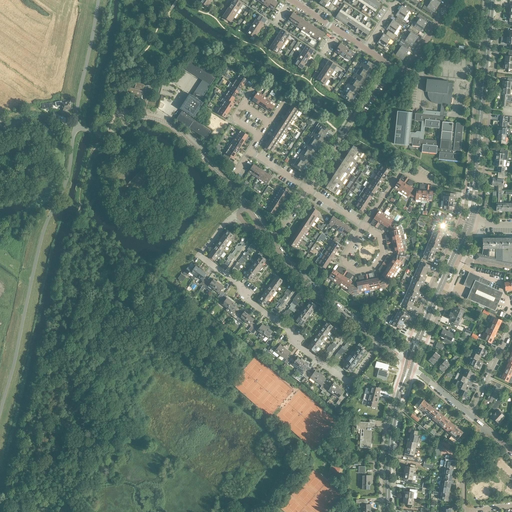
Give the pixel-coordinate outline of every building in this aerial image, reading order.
[(233,0),(231,3),(239,9),(243,4),(236,0),(233,0)] [(273,0),(272,0),(268,7),(272,10),(277,3),(273,0)] [(329,10),(335,0),(320,0),(321,0),(319,3),(329,10)] [(375,1),(374,0),(368,0),(363,9),(364,10),(366,6),(370,9),(375,1)] [(375,1),(370,9),(375,12),(381,4),(375,1)] [(228,8),(236,13),(239,9),(231,3),(228,8)] [(434,13),(437,8),(430,3),(427,7),(424,5),(422,8),(431,14),(432,12),(434,13)] [(399,11),(406,16),(409,11),(412,13),(414,10),(405,4),(403,7),(402,6),(399,11)] [(225,12),(234,18),(236,13),(228,8),(225,12)] [(341,9),(336,16),(335,18),(341,21),(348,9),(347,9),(345,12),(341,9)] [(348,9),(341,21),(346,24),(351,16),(347,13),(349,10),(348,9)] [(403,20),(406,16),(399,11),(395,15),(397,16),(396,19),(404,24),(406,22),(403,20)] [(230,22),(234,18),(225,12),(222,17),(230,22)] [(292,23),(297,16),(293,13),(288,20),(292,23)] [(417,23),(424,27),(427,23),(426,22),(427,19),(419,13),(417,16),(420,18),(417,23)] [(255,19),(263,24),(266,19),(258,14),(255,19)] [(355,19),(351,16),(346,24),(351,28),(358,16),(357,15),(355,19)] [(302,19),(297,16),(292,23),(297,26),(302,19)] [(359,17),(358,16),(351,28),(356,31),(361,23),(357,20),(359,17)] [(260,29),(263,24),(255,19),(252,23),(260,29)] [(302,19),(297,26),(301,29),(306,22),(302,19)] [(389,25),(397,30),(400,25),(402,27),(404,24),(396,19),(394,21),(392,20),(389,25)] [(311,25),(306,22),(301,29),(306,32),(311,25)] [(365,26),(361,23),(356,31),(361,34),(368,23),(367,22),(365,26)] [(249,28),(257,33),(260,29),(252,23),(249,28)] [(369,23),(368,23),(361,34),(366,38),(371,29),(367,27),(369,23)] [(409,28),(418,33),(419,31),(421,32),(424,27),(417,23),(414,27),(411,25),(409,28)] [(315,28),(311,25),(306,32),(310,35),(315,28)] [(394,34),(397,30),(389,25),(386,29),(388,31),(386,33),(395,38),(397,36),(394,34)] [(254,38),(257,33),(249,28),(246,33),(254,38)] [(315,28),(310,35),(315,38),(320,31),(315,28)] [(416,36),(418,33),(409,28),(408,30),(410,32),(408,37),(415,41),(418,37),(416,36)] [(278,34),(287,40),(290,35),(282,29),(278,34)] [(325,34),(320,31),(315,38),(320,41),(325,34)] [(393,41),(395,38),(386,33),(385,35),(383,34),(380,39),(388,44),(390,39),(393,41)] [(275,39),(284,44),(287,40),(278,34),(275,39)] [(400,42),(409,47),(410,45),(412,46),(415,41),(408,37),(405,41),(402,39),(400,42)] [(272,43),(281,49),(284,44),(275,39),(272,43)] [(385,48),(388,44),(380,39),(377,43),(379,45),(377,47),(386,53),(388,50),(385,48)] [(407,50),(409,47),(400,42),(398,45),(401,46),(398,51),(406,56),(409,51),(407,50)] [(277,53),(281,49),(272,43),(269,48),(277,53)] [(340,54),(344,47),(340,44),(335,51),(340,54)] [(302,50),(311,55),(314,51),(306,45),(302,50)] [(344,47),(340,54),(344,57),(349,50),(344,47)] [(299,54),(308,60),(311,55),(302,50),(299,54)] [(354,53),(349,50),(344,57),(349,60),(354,53)] [(403,60),(406,56),(398,51),(396,55),(393,53),(391,56),(399,62),(401,59),(403,60)] [(296,59),(305,64),(308,60),(299,54),(296,59)] [(302,69),(305,64),(296,59),(295,58),(292,63),(302,69)] [(364,59),(361,64),(371,71),(372,68),(374,66),(376,67),(378,69),(378,67),(374,65),(364,59)] [(334,71),(337,66),(329,60),(326,65),(334,71)] [(200,100),(216,77),(190,61),(185,69),(202,80),(192,95),(189,93),(179,108),(182,110),(176,119),(206,139),(211,131),(190,117),(190,116),(194,118),(204,102),(200,100)] [(511,73),(511,63),(504,62),(503,69),(508,70),(508,73),(511,73)] [(367,75),(369,74),(371,71),(361,64),(357,69),(367,76),(367,75)] [(323,70),(331,75),(334,71),(326,65),(323,70)] [(367,76),(357,69),(354,75),(364,81),(366,78),(367,76)] [(328,80),(331,75),(323,70),(320,74),(328,80)] [(236,79),(244,85),(247,80),(239,74),(236,79)] [(325,84),(328,80),(320,74),(317,79),(325,84)] [(361,86),(362,84),(364,81),(354,75),(350,80),(360,87),(361,86)] [(502,88),(511,88),(511,82),(511,78),(507,79),(507,82),(502,81),(502,88)] [(233,84),(241,89),(244,85),(236,79),(233,84)] [(452,123),(442,122),(444,105),(450,105),(453,83),(448,83),(448,82),(426,79),(425,92),(427,92),(427,93),(427,94),(427,95),(427,96),(428,96),(428,97),(428,98),(429,99),(429,100),(430,101),(431,102),(432,103),(433,103),(434,104),(435,104),(441,105),(440,112),(426,111),(423,108),(422,114),(415,113),(414,122),(421,123),(420,132),(416,132),(414,133),(410,133),(412,113),(397,111),(393,144),(408,146),(409,144),(412,144),(412,147),(412,146),(419,147),(419,148),(419,146),(422,147),(421,153),(439,155),(438,160),(460,163),(461,154),(460,154),(460,151),(461,151),(464,124),(455,123),(455,124),(452,123)] [(360,87),(350,80),(347,85),(357,92),(359,89),(360,87)] [(142,99),(145,91),(143,90),(145,85),(136,82),(135,88),(127,86),(125,94),(142,99)] [(230,88),(238,94),(241,89),(233,84),(230,88)] [(354,97),(355,95),(357,92),(347,85),(343,91),(353,97),(354,97)] [(227,93),(235,98),(238,94),(230,88),(227,93)] [(510,95),(511,88),(502,88),(501,94),(503,94),(503,100),(506,101),(509,101),(510,101),(511,95),(510,95)] [(353,98),(353,97),(343,91),(340,96),(350,103),(352,99),(353,98)] [(257,103),(262,95),(257,92),(252,100),(257,103)] [(232,103),(232,102),(235,98),(227,93),(224,97),(226,99),(232,103)] [(267,98),(262,95),(257,103),(261,106),(267,98)] [(234,104),(232,102),(232,103),(226,99),(224,97),(221,102),(223,103),(231,108),(234,104)] [(271,101),(267,98),(261,106),(266,109),(271,101)] [(62,103),(62,100),(55,102),(56,106),(62,106),(63,111),(71,109),(70,101),(62,103)] [(271,101),(266,109),(270,112),(276,104),(271,101)] [(220,108),(228,113),(231,108),(223,103),(220,108)] [(295,108),(296,106),(293,104),(292,106),(289,110),(296,115),(299,111),(295,108)] [(225,118),(228,113),(220,108),(218,110),(217,110),(215,110),(215,111),(225,118)] [(289,110),(286,115),(293,120),(296,115),(289,110)] [(293,120),(286,115),(283,120),(290,125),(293,120)] [(290,125),(283,120),(280,124),(287,129),(290,125)] [(503,128),(504,122),(503,122),(501,122),(500,128),(498,128),(497,134),(506,135),(507,129),(503,128)] [(326,134),(327,133),(329,130),(319,123),(315,128),(325,135),(326,134)] [(287,129),(280,124),(277,129),(284,134),(287,129)] [(312,133),(322,140),(324,137),(325,135),(315,128),(312,133)] [(284,134),(277,129),(274,133),(281,138),(284,134)] [(237,135),(245,140),(248,135),(240,130),(237,135)] [(274,133),(271,138),(278,143),(281,138),(274,133)] [(320,143),(322,140),(312,133),(309,139),(319,145),(320,143)] [(506,135),(497,134),(496,141),(501,141),(501,144),(507,145),(507,142),(505,141),(506,135)] [(242,145),(245,140),(237,135),(234,139),(242,145)] [(278,143),(271,138),(268,142),(275,147),(278,143)] [(239,149),(242,145),(234,139),(231,144),(239,149)] [(318,146),(319,145),(309,139),(305,144),(315,151),(317,148),(318,146)] [(268,142),(265,147),(264,149),(267,151),(268,149),(272,152),(275,147),(268,142)] [(236,154),(239,149),(231,144),(228,148),(236,154)] [(312,155),(313,154),(315,151),(305,144),(302,149),(312,156),(312,155)] [(350,151),(360,157),(363,152),(353,145),(351,149),(350,150),(350,151)] [(231,157),(233,158),(236,154),(228,148),(223,156),(229,159),(231,157)] [(311,157),(312,156),(302,149),(298,155),(308,161),(310,158),(311,157)] [(507,161),(508,151),(507,151),(503,151),(500,150),(500,153),(495,153),(494,159),(505,161),(507,161)] [(15,152),(14,152),(14,151),(0,155),(0,163),(10,160),(11,163),(15,161),(13,154),(16,153),(15,152)] [(356,162),(360,157),(350,151),(349,151),(348,153),(346,156),(356,162)] [(305,167),(305,166),(306,164),(308,161),(298,155),(295,160),(305,167)] [(343,161),(353,168),(356,162),(346,156),(344,159),(343,161)] [(504,173),(505,170),(505,167),(505,161),(494,159),(494,166),(498,166),(497,173),(498,173),(504,173)] [(301,172),(303,169),(304,167),(305,167),(295,160),(291,165),(301,172)] [(349,173),(353,168),(343,161),(342,162),(341,164),(339,166),(349,173)] [(253,164),(248,172),(253,175),(258,167),(253,164)] [(382,165),(379,170),(386,175),(389,170),(390,168),(387,166),(386,168),(382,165)] [(336,172),(346,178),(349,173),(339,166),(337,170),(336,171),(336,172)] [(263,170),(258,167),(253,175),(258,178),(263,170)] [(143,170),(142,169),(127,184),(128,185),(129,186),(131,184),(134,187),(138,183),(140,185),(144,182),(142,180),(146,176),(143,173),(145,171),(143,169),(143,170)] [(267,173),(263,170),(258,178),(262,181),(267,173)] [(376,174),(384,179),(386,175),(379,170),(376,174)] [(342,184),(346,178),(336,172),(335,172),(334,174),(332,177),(342,184)] [(272,177),(267,173),(262,181),(267,184),(272,177)] [(504,174),(504,173),(498,173),(497,179),(493,178),(492,185),(497,186),(497,192),(502,192),(502,186),(503,186),(504,179),(504,177),(504,174)] [(380,184),(384,179),(376,174),(373,179),(380,184)] [(329,182),(339,189),(342,184),(332,177),(330,180),(329,182)] [(370,184),(377,189),(380,184),(373,179),(370,184)] [(403,194),(408,186),(405,183),(406,181),(405,179),(403,182),(404,183),(398,191),(403,194)] [(404,183),(403,182),(399,180),(394,188),(398,191),(404,183)] [(335,194),(339,189),(329,182),(329,183),(327,185),(325,188),(335,194)] [(375,193),(377,189),(370,184),(367,188),(375,193)] [(281,186),(278,191),(285,196),(288,191),(289,189),(286,187),(285,189),(281,186)] [(408,186),(403,194),(408,197),(409,196),(412,197),(413,195),(410,194),(413,189),(408,186)] [(371,198),(375,193),(367,188),(364,193),(371,198)] [(421,200),(422,190),(416,190),(416,193),(414,193),(414,195),(413,195),(412,197),(415,198),(415,200),(421,200)] [(278,191),(275,196),(282,201),(285,196),(278,191)] [(368,202),(371,198),(364,193),(362,191),(359,196),(361,197),(368,202)] [(502,195),(502,192),(497,192),(497,203),(494,203),(494,210),(496,210),(496,211),(502,211),(502,203),(502,199),(502,195)] [(443,201),(453,202),(453,197),(455,197),(456,194),(444,193),(443,201)] [(275,196),(272,200),(279,205),(282,201),(275,196)] [(358,202),(365,207),(368,202),(361,197),(358,202)] [(279,205),(272,200),(269,205),(276,210),(279,205)] [(454,210),(455,206),(453,206),(453,202),(443,201),(442,209),(446,209),(446,211),(452,213),(452,210),(454,210)] [(362,211),(365,207),(358,202),(355,206),(359,209),(358,211),(361,213),(362,211)] [(276,210),(269,205),(266,210),(273,214),(276,210)] [(317,217),(320,212),(316,209),(317,208),(314,206),(313,208),(313,207),(310,212),(317,217)] [(376,224),(377,225),(379,222),(378,221),(384,213),(379,210),(374,218),(377,221),(376,224)] [(310,212),(307,216),(314,221),(317,217),(310,212)] [(378,221),(379,222),(383,225),(388,216),(384,213),(378,221)] [(448,216),(441,213),(438,221),(447,224),(449,220),(451,221),(453,215),(449,213),(448,216)] [(314,221),(307,216),(304,221),(311,226),(314,221)] [(393,219),(388,216),(383,225),(388,228),(389,226),(391,228),(392,227),(390,224),(393,219)] [(333,217),(328,224),(332,227),(337,220),(333,217)] [(342,223),(337,220),(332,227),(337,230),(342,223)] [(311,226),(304,221),(301,226),(308,230),(311,226)] [(435,228),(446,233),(447,229),(445,228),(447,224),(438,221),(435,228)] [(346,226),(342,223),(337,230),(341,233),(346,226)] [(403,228),(401,225),(398,226),(396,226),(395,225),(392,227),(391,228),(392,231),(390,231),(391,237),(404,234),(403,228)] [(308,230),(301,226),(298,230),(305,235),(308,230)] [(351,229),(346,226),(341,233),(346,236),(351,229)] [(432,235),(441,239),(442,235),(444,236),(446,233),(435,228),(432,235)] [(230,241),(231,242),(233,239),(232,238),(234,234),(231,231),(230,233),(227,230),(224,234),(224,233),(222,235),(223,236),(230,241)] [(298,230),(295,235),(302,240),(305,235),(298,230)] [(392,242),(405,239),(404,234),(391,237),(392,241),(389,242),(389,244),(392,243),(392,242)] [(302,240),(295,235),(292,239),(299,244),(302,240)] [(428,243),(439,247),(441,244),(439,243),(441,239),(432,235),(428,243)] [(226,245),(226,246),(228,247),(232,242),(231,242),(230,241),(223,236),(221,239),(220,238),(218,240),(219,241),(226,245)] [(511,238),(482,238),(482,249),(483,249),(482,255),(477,253),(475,260),(511,267),(511,238)] [(292,239),(289,244),(296,249),(299,244),(292,239)] [(393,247),(405,245),(407,245),(406,239),(405,239),(392,242),(392,243),(393,247)] [(330,245),(337,250),(340,245),(333,240),(330,245)] [(216,246),(222,251),(226,246),(226,245),(219,241),(217,244),(216,243),(215,245),(215,246),(216,246)] [(425,250),(434,254),(436,250),(438,251),(439,247),(428,243),(425,250)] [(327,250),(334,255),(337,250),(330,245),(327,250)] [(405,257),(404,251),(405,251),(406,250),(405,245),(393,247),(395,253),(397,252),(396,255),(405,257)] [(212,251),(219,255),(222,251),(216,246),(215,246),(213,248),(211,250),(212,251)] [(331,259),(334,255),(327,250),(325,248),(322,253),(324,254),(331,259)] [(432,258),(434,254),(425,250),(422,258),(433,262),(434,259),(432,258)] [(220,257),(219,255),(212,251),(209,254),(208,254),(207,255),(215,261),(216,262),(220,257)] [(260,255),(256,260),(262,265),(263,265),(265,262),(266,263),(267,261),(266,260),(263,257),(264,256),(260,252),(258,254),(260,255)] [(321,259),(328,264),(331,259),(324,254),(321,259)] [(399,267),(405,257),(396,255),(396,258),(394,257),(391,262),(399,267)] [(325,268),(328,264),(321,259),(318,263),(325,268)] [(264,266),(263,265),(262,265),(256,260),(252,265),(259,270),(260,271),(264,266)] [(417,269),(426,273),(428,269),(430,269),(431,266),(420,261),(417,269)] [(388,266),(396,272),(399,267),(391,262),(388,265),(386,264),(384,266),(387,267),(388,266)] [(196,266),(194,265),(192,269),(189,266),(183,274),(186,276),(190,272),(193,275),(191,278),(193,280),(196,277),(202,269),(200,267),(199,268),(196,266)] [(258,273),(260,271),(259,270),(252,265),(248,270),(255,275),(257,272),(258,273)] [(393,276),(396,272),(388,266),(387,267),(385,271),(393,276)] [(202,269),(196,277),(202,281),(200,284),(203,286),(207,280),(203,277),(206,274),(203,271),(204,270),(202,269)] [(414,276),(425,281),(426,278),(424,277),(426,273),(417,269),(414,276)] [(256,276),(255,275),(248,270),(245,274),(243,278),(247,281),(249,278),(251,280),(253,277),(255,278),(256,276)] [(333,281),(338,273),(333,270),(328,278),(333,281)] [(381,279),(387,287),(391,282),(390,281),(393,276),(385,271),(382,276),(383,277),(381,279)] [(495,311),(503,292),(489,286),(491,281),(469,272),(464,285),(471,288),(467,299),(478,303),(477,306),(488,311),(489,308),(495,311)] [(343,276),(342,275),(338,273),(333,281),(337,284),(343,276)] [(343,276),(337,284),(342,287),(347,279),(344,276),(345,274),(343,273),(342,275),(343,276)] [(273,281),(279,286),(283,281),(276,276),(274,279),(273,279),(272,280),(272,281),(273,281)] [(410,284),(419,288),(421,284),(423,284),(425,281),(414,276),(410,284)] [(367,280),(369,290),(374,289),(373,279),(368,280),(368,277),(365,278),(366,281),(367,280)] [(387,287),(381,279),(378,280),(378,278),(373,279),(374,289),(380,288),(380,289),(387,287)] [(211,283),(207,280),(203,286),(205,288),(207,285),(213,290),(219,282),(218,280),(217,282),(214,279),(211,283)] [(352,294),(354,284),(351,284),(352,282),(347,279),(342,287),(347,290),(346,291),(352,294)] [(269,286),(275,291),(279,286),(273,281),(272,281),(270,284),(269,283),(268,285),(269,286)] [(358,292),(364,291),(362,281),(356,283),(357,285),(354,284),(352,294),(358,293),(358,292)] [(220,299),(225,293),(221,290),(224,287),(221,284),(221,283),(219,282),(213,290),(220,295),(218,297),(220,299)] [(407,291),(418,296),(419,293),(418,292),(419,288),(410,284),(407,291)] [(265,291),(272,296),(275,291),(269,286),(266,289),(266,288),(264,291),(265,291)] [(261,296),(268,301),(272,296),(265,291),(263,294),(262,293),(260,295),(261,296)] [(404,299),(413,302),(415,298),(417,299),(418,296),(407,291),(404,299)] [(225,293),(220,299),(224,302),(222,304),(227,308),(233,300),(231,299),(227,296),(227,295),(225,293)] [(264,306),(268,301),(261,296),(259,299),(258,298),(257,300),(257,301),(264,306)] [(411,307),(413,302),(404,299),(401,306),(412,311),(413,307),(411,307)] [(233,300),(227,308),(225,310),(226,311),(234,317),(240,310),(236,307),(237,305),(234,303),(235,302),(233,300)] [(306,306),(313,311),(315,308),(316,308),(317,306),(310,301),(306,306)] [(314,311),(313,311),(306,306),(302,311),(310,316),(314,311)] [(450,312),(461,317),(465,310),(460,308),(460,310),(453,307),(450,312)] [(395,317),(404,322),(406,318),(407,319),(409,315),(399,310),(395,317)] [(242,314),(238,311),(234,317),(237,319),(239,317),(244,321),(251,313),(248,312),(248,313),(245,311),(242,314)] [(299,316),(305,321),(308,318),(310,316),(302,311),(299,316)] [(458,325),(461,317),(450,312),(448,318),(455,321),(454,323),(458,325)] [(251,313),(244,321),(251,326),(248,330),(251,332),(256,325),(252,322),(255,319),(252,316),(253,315),(251,313)] [(304,323),(305,323),(306,321),(305,321),(299,316),(296,314),(293,319),(301,326),(304,323)] [(404,322),(395,317),(393,316),(389,323),(401,330),(403,327),(401,326),(404,322)] [(489,322),(492,323),(499,327),(501,321),(492,316),(489,322)] [(323,324),(322,326),(322,327),(323,327),(329,332),(331,333),(335,328),(333,326),(334,324),(330,321),(328,323),(326,322),(324,325),(323,324)] [(489,329),(496,332),(499,327),(498,326),(492,323),(489,329)] [(259,327),(256,325),(251,332),(253,334),(256,330),(260,333),(257,336),(260,338),(268,326),(266,325),(265,326),(262,324),(259,327)] [(268,326),(260,338),(262,340),(265,336),(269,339),(266,343),(269,345),(274,338),(270,335),(273,331),(269,329),(270,328),(268,326)] [(319,332),(325,337),(326,337),(327,338),(329,336),(327,334),(329,332),(323,327),(322,327),(320,330),(320,329),(318,331),(319,332)] [(451,341),(454,333),(450,331),(450,332),(443,329),(440,336),(444,338),(443,341),(450,345),(452,341),(451,341)] [(494,338),(496,332),(489,329),(486,334),(494,338)] [(315,337),(322,342),(324,343),(326,341),(324,339),(325,337),(319,332),(317,335),(316,334),(314,336),(315,337)] [(491,343),(494,338),(486,334),(484,340),(491,343)] [(311,342),(318,347),(320,348),(322,346),(322,345),(320,344),(322,342),(315,337),(313,340),(312,339),(310,341),(311,342)] [(308,344),(307,346),(314,352),(316,350),(318,351),(319,351),(321,349),(320,348),(318,347),(311,342),(309,345),(308,344)] [(280,354),(286,347),(284,345),(283,346),(280,344),(277,348),(274,345),(270,351),(272,352),(274,350),(280,354)] [(355,351),(356,351),(362,356),(364,353),(365,354),(367,352),(363,349),(364,347),(359,344),(358,346),(359,346),(355,351)] [(470,351),(469,353),(477,357),(478,355),(485,358),(488,352),(484,349),(485,347),(480,344),(477,350),(475,349),(473,352),(470,351)] [(286,347),(280,354),(286,359),(285,362),(287,364),(291,358),(288,355),(290,351),(287,349),(288,348),(286,347)] [(352,356),(359,362),(363,357),(362,356),(356,351),(352,356)] [(433,365),(440,357),(435,352),(428,361),(433,365)] [(477,357),(469,353),(468,356),(470,358),(469,360),(472,362),(470,365),(479,369),(482,363),(476,360),(477,357)] [(350,355),(346,360),(355,366),(356,367),(359,362),(352,356),(350,355)] [(291,358),(287,364),(290,366),(292,363),(298,368),(304,360),(302,358),(301,359),(298,357),(295,361),(291,358)] [(304,360),(298,368),(304,372),(302,375),(305,377),(309,371),(311,368),(307,366),(309,363),(304,360)] [(355,366),(346,360),(345,361),(345,363),(346,364),(343,368),(347,371),(348,369),(351,371),(353,368),(354,369),(356,367),(355,366)] [(443,373),(450,365),(445,360),(438,369),(443,373)] [(386,373),(388,365),(376,361),(374,366),(380,368),(377,376),(381,377),(380,378),(381,378),(381,379),(386,380),(388,373),(386,373)] [(457,373),(456,376),(464,380),(466,377),(472,380),(475,374),(466,370),(463,369),(460,374),(457,373)] [(309,371),(305,377),(307,379),(309,376),(316,381),(321,373),(319,371),(318,372),(315,370),(313,374),(309,371)] [(323,374),(321,373),(316,381),(322,385),(320,388),(323,390),(327,384),(323,381),(326,378),(323,376),(323,374)] [(511,380),(511,376),(504,373),(501,378),(511,383),(511,380)] [(464,380),(456,376),(455,379),(457,380),(455,385),(457,387),(462,389),(459,395),(465,398),(467,392),(466,391),(469,386),(463,382),(464,380)] [(339,386),(334,382),(333,384),(331,382),(328,385),(327,384),(323,390),(321,392),(324,394),(327,389),(333,394),(339,386)] [(507,388),(501,385),(499,388),(494,386),(487,401),(491,402),(494,396),(496,397),(500,389),(504,391),(507,388)] [(341,387),(339,386),(333,394),(340,398),(336,403),(339,405),(344,397),(341,395),(343,391),(340,389),(341,387)] [(376,407),(379,395),(377,394),(379,388),(371,386),(369,395),(370,395),(369,400),(368,400),(367,405),(376,407)] [(496,401),(491,407),(495,410),(498,407),(497,406),(501,401),(497,398),(495,400),(496,401)] [(423,401),(421,399),(418,403),(420,405),(416,409),(421,413),(423,411),(428,404),(423,400),(423,401)] [(428,415),(433,408),(428,404),(423,411),(428,415)] [(433,419),(438,412),(433,408),(428,415),(433,419)] [(499,410),(494,414),(492,417),(498,422),(503,416),(501,414),(502,413),(499,410)] [(438,423),(443,416),(438,412),(433,419),(438,423)] [(443,427),(448,420),(443,416),(438,423),(443,427)] [(374,427),(374,420),(369,420),(369,423),(357,422),(357,428),(364,428),(364,439),(361,439),(361,447),(368,447),(368,443),(370,443),(371,427),(374,427)] [(447,431),(453,424),(448,420),(443,427),(447,431)] [(452,435),(458,428),(453,424),(447,431),(452,435)] [(426,430),(420,425),(417,428),(424,433),(426,430)] [(461,436),(463,434),(462,433),(463,432),(458,428),(452,435),(451,437),(459,443),(462,440),(459,437),(461,435),(461,436)] [(407,441),(406,447),(415,449),(416,443),(418,436),(417,436),(418,431),(411,430),(410,434),(411,434),(409,442),(407,441)] [(418,452),(418,450),(415,449),(406,447),(404,457),(413,459),(415,452),(418,452)] [(451,468),(453,469),(454,462),(451,462),(451,459),(446,458),(445,461),(447,461),(446,464),(444,464),(440,464),(438,464),(438,466),(440,466),(451,468)] [(405,466),(404,472),(413,474),(415,466),(410,465),(410,467),(405,466)] [(450,475),(452,475),(453,469),(451,468),(440,466),(439,468),(442,469),(442,470),(442,471),(442,472),(442,473),(445,474),(450,475)] [(371,475),(365,475),(365,473),(365,467),(358,467),(358,473),(363,473),(363,480),(361,480),(361,489),(370,489),(370,485),(371,485),(371,475)] [(414,484),(416,475),(404,472),(403,478),(403,481),(414,484)] [(440,486),(439,489),(439,493),(449,494),(450,488),(442,486),(440,486)] [(439,495),(438,498),(438,499),(448,501),(449,494),(439,493),(433,492),(433,494),(439,495)] [(365,502),(365,500),(365,499),(356,499),(356,503),(357,503),(363,503),(363,509),(362,509),(361,511),(371,511),(371,504),(368,504),(368,502),(365,502)]
